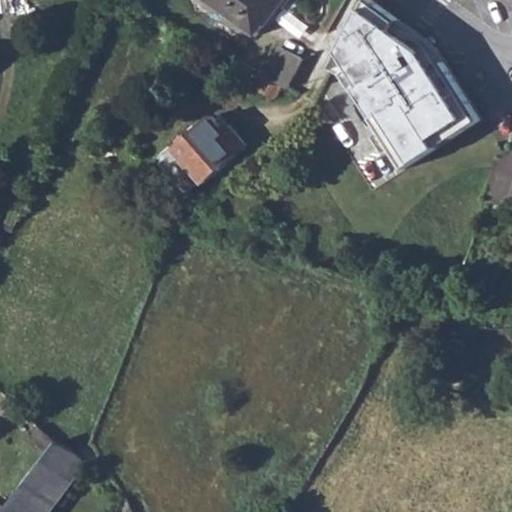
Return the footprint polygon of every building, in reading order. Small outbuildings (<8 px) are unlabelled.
[(210,0),(256,35),(281,0),(210,0)] [(433,42),(379,0),(365,0),(334,63),(346,70),(405,165),(484,116),(433,42)] [(263,73),(286,85),(302,56),(278,44),(263,73)] [(211,114),(175,146),(204,179),(246,141),(228,121),(222,126),(211,114)] [(487,196),(506,201),(507,195),(511,194),(511,146),(505,149),(500,153),(487,196)] [(453,292),(460,295),(462,288),(456,286),(453,292)] [(33,432),(53,448),(60,438),(42,423),(33,432)] [(46,511),(87,458),(77,448),(60,438),(53,448),(36,469),(8,506),(3,511),(46,511)] [(0,511),(3,511),(8,506),(0,499),(0,511)]
